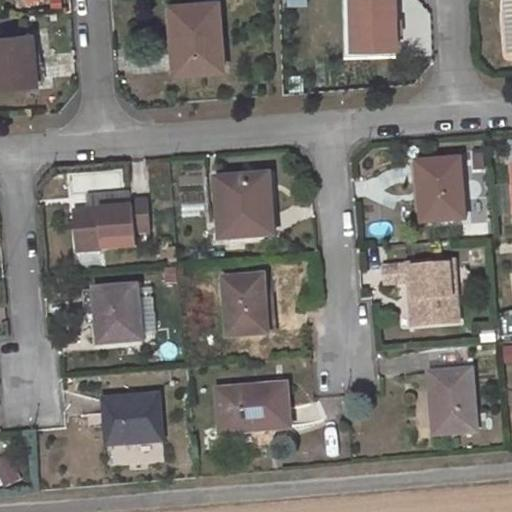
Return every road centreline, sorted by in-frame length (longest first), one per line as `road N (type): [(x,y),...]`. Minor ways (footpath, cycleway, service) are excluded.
road 1 (residential): [(511,468),(0,509)]
road 2 (residential): [(33,412),(11,149)]
road 3 (residential): [(345,381),(327,124)]
road 4 (residential): [(327,124),(103,141)]
road 5 (residential): [(94,0),(103,141)]
road 6 (residential): [(455,115),(327,124)]
